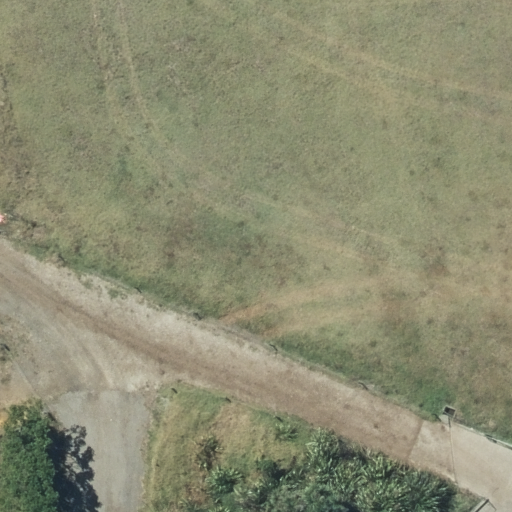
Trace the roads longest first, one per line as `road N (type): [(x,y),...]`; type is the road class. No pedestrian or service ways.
road 1 (track): [(0,324),(511,481)]
road 2 (track): [(152,371),(144,511)]
